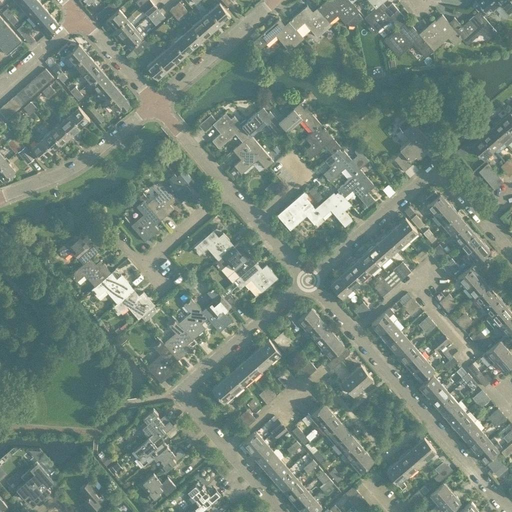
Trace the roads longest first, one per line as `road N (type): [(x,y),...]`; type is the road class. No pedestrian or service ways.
road 1 (residential): [(279,511),(177,390),(307,280)]
road 2 (residential): [(510,511),(307,280)]
road 3 (residential): [(307,280),(438,166),(481,217)]
road 4 (residential): [(0,198),(71,170),(155,104)]
road 5 (residential): [(155,104),(273,0)]
